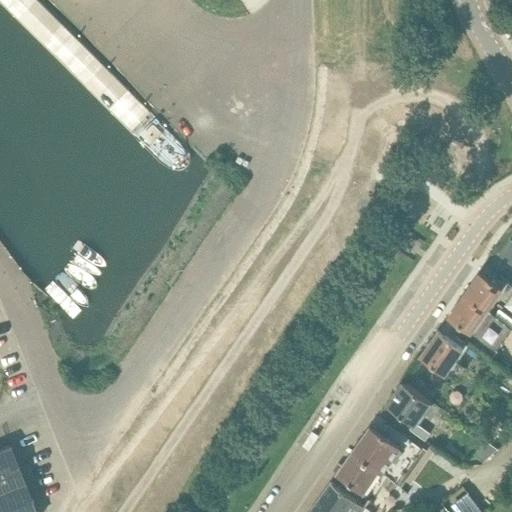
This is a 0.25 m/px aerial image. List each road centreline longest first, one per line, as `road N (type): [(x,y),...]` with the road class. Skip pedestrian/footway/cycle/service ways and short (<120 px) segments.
road 1 (unclassified): [(114,402),(284,152),(299,0)]
road 2 (tertiary): [(279,511),(480,222),(511,194)]
road 3 (unclassified): [(114,402),(80,414),(54,399),(0,272)]
road 4 (unclassified): [(163,0),(192,28),(221,41),(269,29),(292,0)]
